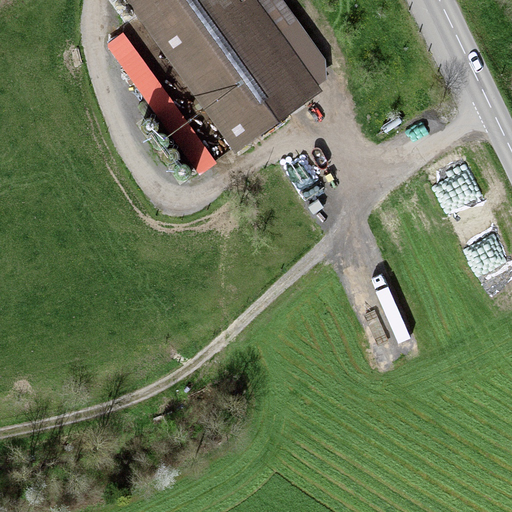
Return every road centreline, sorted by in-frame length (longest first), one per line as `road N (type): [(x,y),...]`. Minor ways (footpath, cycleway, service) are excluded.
road 1 (track): [(488,105),(211,351),(107,409),(0,434)]
road 2 (track): [(381,194),(339,150),(302,145),(225,174),(199,159),(128,50),(107,0)]
road 3 (secondary): [(437,0),(511,153)]
